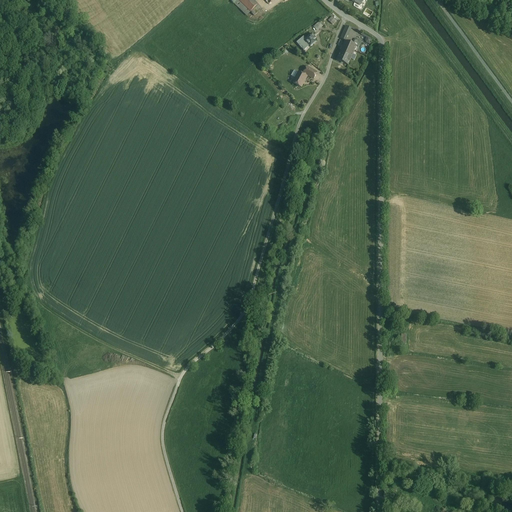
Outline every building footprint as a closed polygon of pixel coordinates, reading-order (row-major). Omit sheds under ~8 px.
[(232,0),(231,1),(246,18),(251,12),(254,15),(262,8),(254,0),(232,0)] [(328,20),(333,25),(337,21),(332,16),(328,20)] [(313,26),(316,31),(324,25),(321,21),(313,26)] [(345,26),(340,39),(350,43),(351,40),(346,38),(349,32),(356,34),(358,30),(345,26)] [(306,42),(313,36),(311,33),(303,39),(302,37),(296,42),(302,51),(309,46),(306,42)] [(359,41),(370,45),(373,38),(362,34),(359,41)] [(313,36),(306,42),(309,46),(311,48),(317,44),(314,41),(316,40),(313,36)] [(356,48),(345,43),(340,54),(352,59),(356,48)] [(352,59),(340,54),(337,62),(348,67),(352,59)] [(318,73),(307,67),(303,75),(306,77),(307,75),(314,79),(318,73)] [(303,75),(299,73),(294,84),(302,88),(307,77),(306,77),(303,75)]
